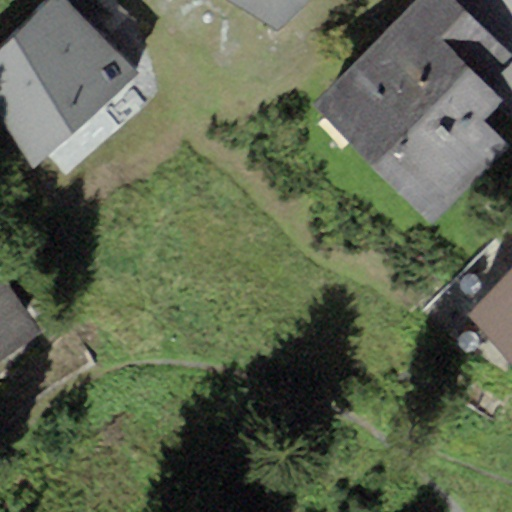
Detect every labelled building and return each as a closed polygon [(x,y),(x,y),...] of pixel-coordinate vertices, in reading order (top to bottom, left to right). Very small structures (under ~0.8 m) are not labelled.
[(80,0),(45,0),(0,47),(0,114),(34,168),(141,74),(75,9),(80,0)] [(233,0),(277,28),(305,0),(233,0)] [(498,45),(452,0),(419,0),(315,104),(432,222),(509,145),(483,119),(501,101),(471,72),(498,45)] [(0,361),(44,334),(0,264),(0,361)] [(511,265),(468,311),(511,360),(511,265)]
